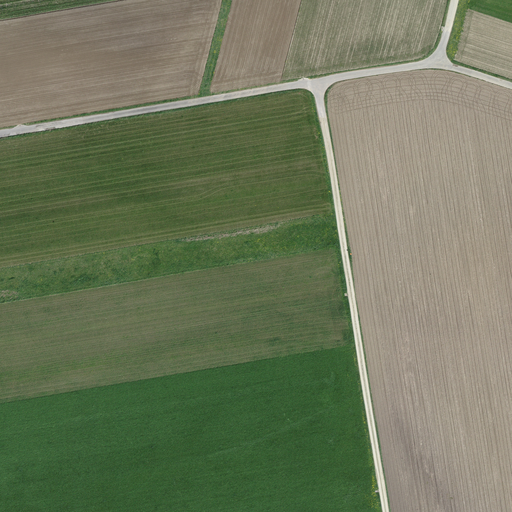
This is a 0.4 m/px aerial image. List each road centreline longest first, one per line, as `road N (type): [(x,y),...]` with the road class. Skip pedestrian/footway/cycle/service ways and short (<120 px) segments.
road 1 (unclassified): [(438,63),(0,133)]
road 2 (track): [(384,511),(316,81)]
